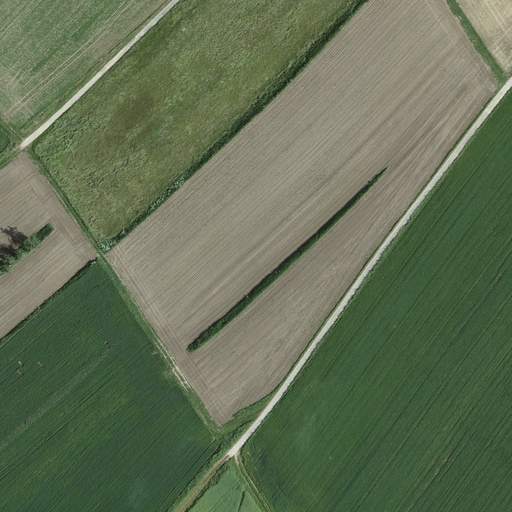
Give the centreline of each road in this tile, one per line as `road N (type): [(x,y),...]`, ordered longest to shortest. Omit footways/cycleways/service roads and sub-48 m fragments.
road 1 (track): [(178,511),(270,403),(511,79)]
road 2 (track): [(0,124),(97,252),(269,511)]
road 3 (track): [(21,145),(174,0)]
